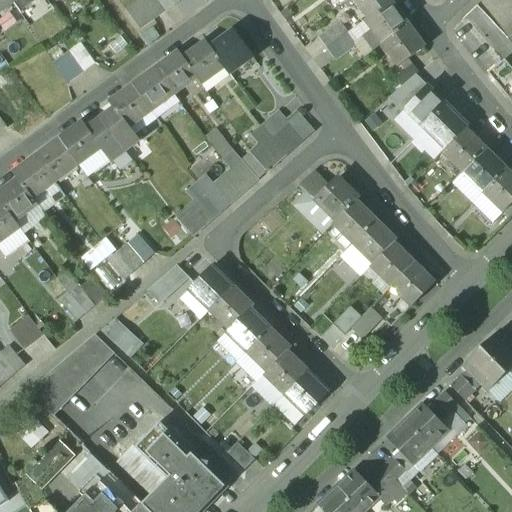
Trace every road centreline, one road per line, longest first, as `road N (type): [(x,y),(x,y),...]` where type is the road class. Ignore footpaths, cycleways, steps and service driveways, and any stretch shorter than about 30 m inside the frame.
road 1 (residential): [(362,398),(213,250),(342,135)]
road 2 (residential): [(511,305),(294,511)]
road 3 (residential): [(0,166),(226,0)]
road 4 (unknown): [(111,348),(259,503)]
road 5 (residential): [(342,135),(469,287)]
road 6 (residential): [(0,403),(143,286)]
road 7 (residential): [(245,0),(342,135)]
road 8 (residential): [(408,0),(511,127)]
road 9 (residential): [(250,511),(362,398)]
road 10 (residential): [(362,398),(469,287)]
